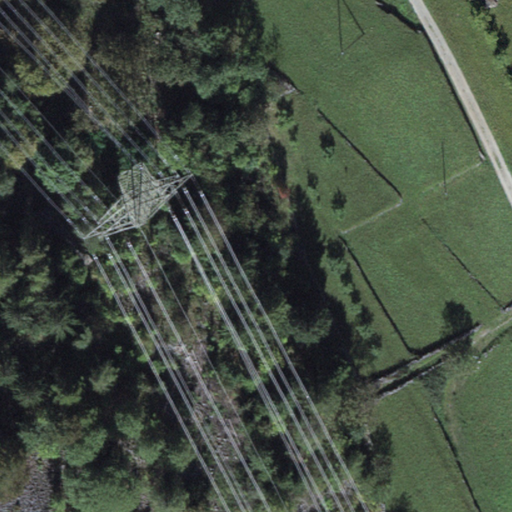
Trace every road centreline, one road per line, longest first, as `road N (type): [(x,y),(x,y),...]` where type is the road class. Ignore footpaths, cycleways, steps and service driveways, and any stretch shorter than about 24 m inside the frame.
road 1 (track): [(414,0),(511,196)]
road 2 (track): [(481,341),(462,387),(461,421),(492,511)]
